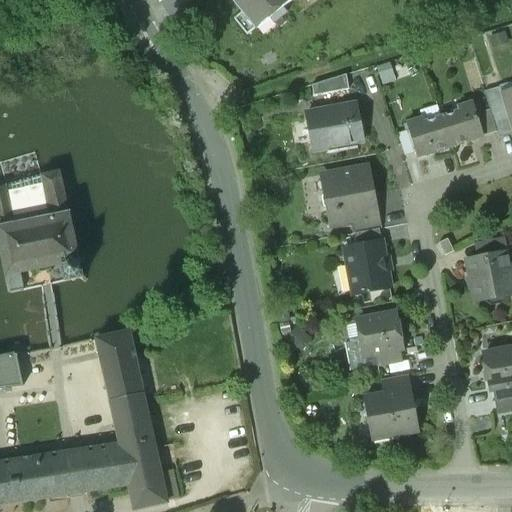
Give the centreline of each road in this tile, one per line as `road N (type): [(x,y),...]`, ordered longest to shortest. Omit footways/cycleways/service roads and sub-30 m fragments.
road 1 (residential): [(138,0),(194,82),(211,129),(282,476)]
road 2 (residential): [(469,490),(415,216),(442,188),(511,166)]
road 3 (residential): [(469,490),(351,488),(282,476)]
